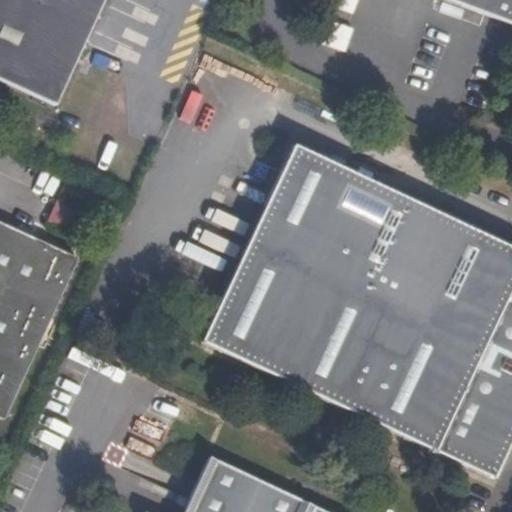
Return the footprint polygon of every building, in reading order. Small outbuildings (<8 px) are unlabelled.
[(0,0),(0,82),(54,107),(100,0),(0,0)] [(511,0),(424,0),(511,31),(511,0)] [(219,305),(200,345),(491,476),(511,431),(511,246),(292,145),(219,305)] [(0,428),(1,429),(76,264),(0,230),(0,428)] [(141,511),(337,511),(211,455),(182,511),(149,511),(143,509),(141,511)]
